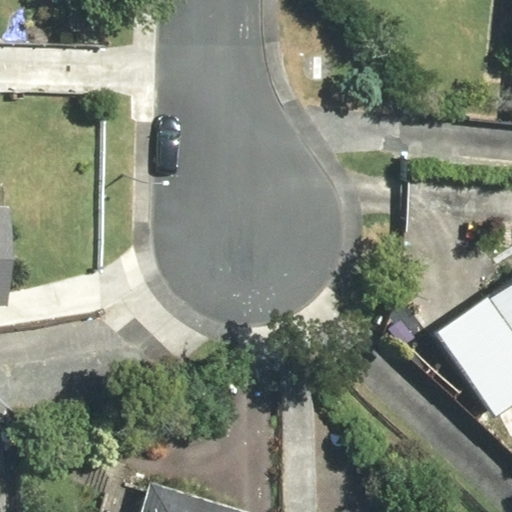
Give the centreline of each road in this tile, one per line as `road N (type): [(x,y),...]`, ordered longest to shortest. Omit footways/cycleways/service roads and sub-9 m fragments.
road 1 (unknown): [(256,181),(188,237),(0,258)]
road 2 (unknown): [(238,109),(511,126)]
road 3 (residential): [(211,0),(256,181)]
